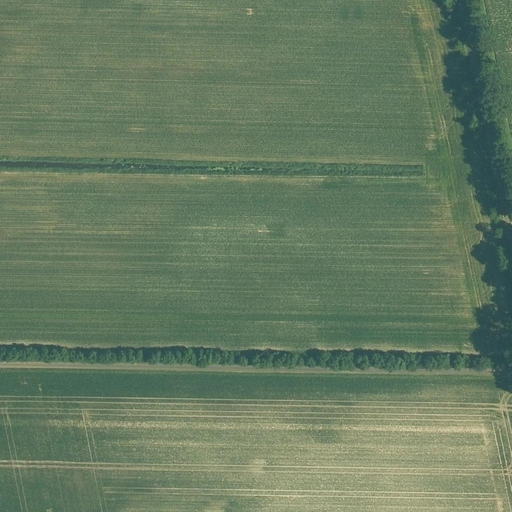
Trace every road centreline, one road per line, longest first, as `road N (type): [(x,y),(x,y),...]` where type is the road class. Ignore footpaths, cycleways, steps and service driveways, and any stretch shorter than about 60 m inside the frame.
road 1 (residential): [(511,371),(0,365)]
road 2 (unclassified): [(511,239),(459,0)]
